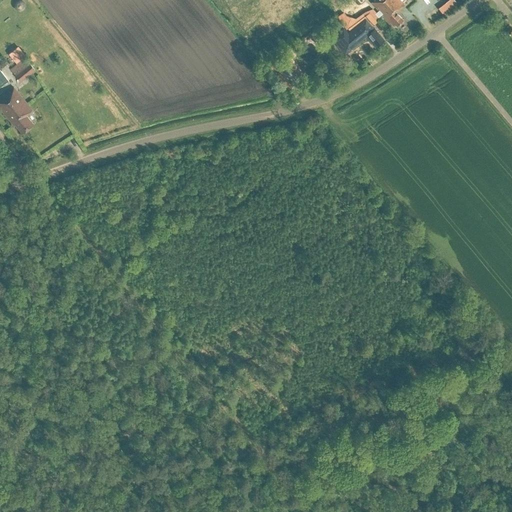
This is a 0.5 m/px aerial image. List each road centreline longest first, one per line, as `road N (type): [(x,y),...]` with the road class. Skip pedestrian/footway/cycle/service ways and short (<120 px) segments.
road 1 (unclassified): [(0,186),(128,143),(312,106),(480,0)]
road 2 (track): [(0,133),(297,511)]
